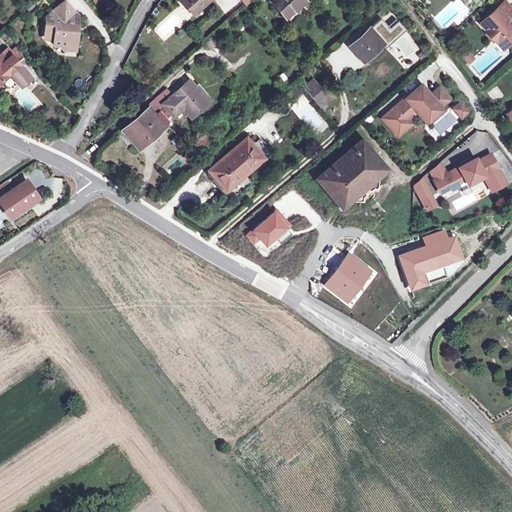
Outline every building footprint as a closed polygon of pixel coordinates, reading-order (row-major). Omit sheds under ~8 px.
[(69,45),(75,46),(76,32),(74,32),(74,29),(76,27),(78,15),(77,14),(64,0),(44,16),(44,36),(46,39),(53,40),(52,46),(59,46),(64,50),(69,45)] [(192,3),(198,10),(209,0),(179,0),(187,8),(192,3)] [(270,0),(285,17),(304,0),(270,0)] [(460,0),(456,0),(454,3),(464,13),(469,8),(460,0)] [(511,40),(511,39),(511,7),(505,0),(504,0),(480,22),(496,40),(504,33),(511,40)] [(192,3),(187,8),(193,15),(198,10),(192,3)] [(362,61),(382,44),(369,29),(349,46),(362,61)] [(504,33),(496,40),(503,47),(511,40),(504,33)] [(348,44),(325,55),(337,78),(360,66),(348,44)] [(468,65),(476,59),(470,51),(462,57),(468,65)] [(5,59),(0,53),(0,79),(1,80),(9,73),(13,69),(5,59)] [(10,55),(5,59),(13,69),(9,73),(18,83),(28,74),(10,55)] [(311,96),(320,89),(312,79),(303,87),(311,96)] [(187,82),(172,95),(166,100),(162,104),(160,105),(152,96),(143,104),(147,109),(141,114),(122,130),(135,146),(148,136),(150,138),(173,118),(184,109),(191,117),(206,104),(187,82)] [(293,99),(301,92),(295,85),(286,92),(293,99)] [(166,100),(172,95),(164,86),(158,91),(166,100)] [(405,96),(382,118),(392,129),(403,119),(414,108),(417,111),(424,120),(437,108),(435,106),(445,98),(435,88),(424,98),(421,95),(423,93),(416,86),(405,96)] [(329,99),(320,89),(311,96),(320,106),(328,100),(329,99)] [(458,100),(449,107),(458,116),(466,110),(458,100)] [(147,109),(143,104),(137,109),(141,114),(147,109)] [(392,129),(395,133),(407,123),(406,121),(417,111),(414,108),(403,119),(392,129)] [(201,155),(213,145),(204,135),(192,144),(201,155)] [(148,136),(135,146),(137,148),(138,147),(150,138),(148,136)] [(225,191),(263,158),(255,147),(245,136),(207,169),(225,191)] [(255,147),(263,158),(271,151),(262,141),(255,147)] [(319,180),(341,207),(385,169),(363,143),(361,141),(317,178),(319,180)] [(435,179),(433,180),(440,191),(449,185),(451,188),(458,184),(457,181),(464,177),(467,182),(483,173),(491,188),(505,180),(489,152),(476,159),(474,156),(468,160),(463,162),(445,173),(435,179)] [(438,162),(429,170),(435,179),(445,173),(438,162)] [(421,177),(413,184),(427,208),(431,206),(429,202),(433,199),(421,177)] [(37,198),(25,180),(0,196),(0,202),(9,217),(37,198)] [(295,228),(275,207),(249,231),(253,234),(249,237),(256,244),(259,241),(269,252),(278,243),(282,247),(293,237),(290,233),(295,228)] [(456,235),(449,238),(446,230),(423,238),(425,244),(397,254),(410,293),(430,286),(426,273),(465,260),(456,235)] [(373,269),(347,251),(323,284),(349,302),(373,269)]
